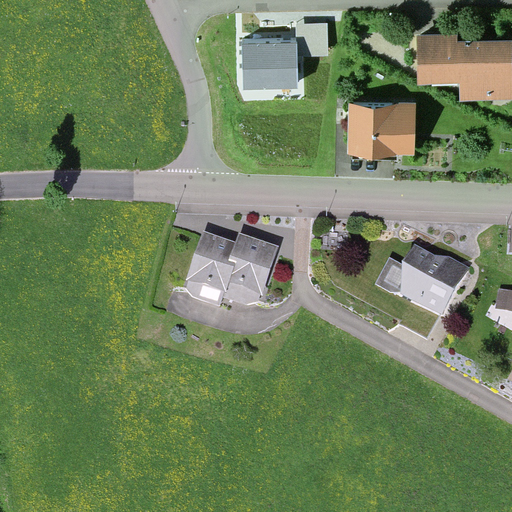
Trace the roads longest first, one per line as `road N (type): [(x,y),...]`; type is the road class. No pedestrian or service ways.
road 1 (residential): [(511,414),(324,303),(305,274),(307,195)]
road 2 (tertiary): [(307,195),(511,203)]
road 3 (tertiary): [(0,192),(200,191)]
road 4 (residential): [(200,191),(199,102),(165,4)]
